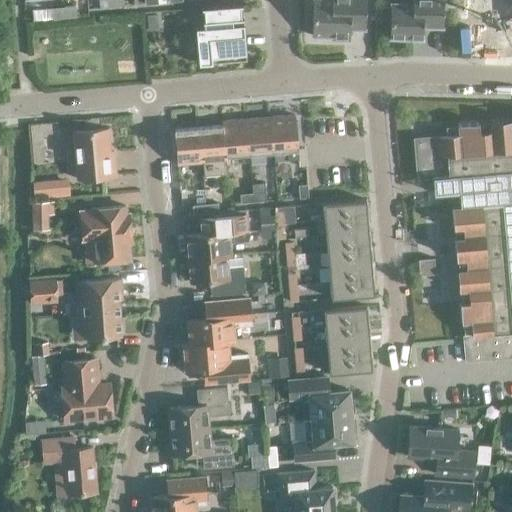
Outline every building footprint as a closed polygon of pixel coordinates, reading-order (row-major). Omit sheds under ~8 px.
[(312,0),(311,35),(349,37),(349,29),(364,29),(365,0),(312,0)] [(413,27),(442,28),(442,0),(412,0),(412,5),(390,4),(389,38),(412,39),(413,27)] [(241,4),(201,7),(202,27),(195,27),(198,63),(246,59),(243,23),(232,24),(231,19),(242,18),(241,4)] [(75,5),(63,6),(64,17),(76,16),(75,5)] [(64,17),(63,6),(51,7),(52,19),(64,17)] [(148,30),(158,29),(157,15),(147,15),(148,30)] [(298,159),(294,114),(270,116),(272,151),(287,150),(288,160),(298,159)] [(270,116),(246,118),(249,153),(272,151),(270,116)] [(249,153),(246,118),(222,120),(225,159),(226,159),(225,155),(249,153)] [(456,269),(458,290),(459,290),(467,289),(469,300),(460,301),(459,301),(461,322),(461,321),(470,321),(471,333),(462,334),(464,361),(511,356),(511,128),(510,128),(509,119),(489,121),(490,130),(478,131),(477,122),(478,122),(457,123),(457,124),(458,133),(412,137),(416,178),(432,177),(433,193),(458,191),(459,205),(451,205),(453,226),(462,225),(463,237),(454,237),(455,258),(456,258),(465,257),(466,268),(457,269),(456,269)] [(222,124),(198,126),(201,161),(225,159),(222,120),(221,121),(222,124)] [(33,165),(45,164),(43,137),(54,136),(53,124),(29,126),(33,165)] [(201,161),(198,126),(174,129),(177,163),(201,161)] [(77,178),(115,175),(113,151),(110,151),(107,128),(72,131),(77,178)] [(68,178),(32,181),(34,198),(69,195),(68,178)] [(297,184),(299,198),(308,197),(307,184),(297,184)] [(265,191),(252,192),(253,201),(266,200),(265,191)] [(240,203),(253,201),(252,192),(239,193),(240,203)] [(321,204),(323,219),(365,215),(364,200),(321,204)] [(48,213),(52,213),(52,201),(31,201),(31,228),(48,228),(48,213)] [(217,202),(205,204),(205,213),(218,212),(217,202)] [(193,214),(205,213),(205,204),(192,205),(193,214)] [(125,213),(124,205),(92,208),(92,209),(80,210),(82,238),(94,237),(96,261),(129,259),(128,241),(131,241),(128,213),(125,213)] [(188,258),(230,254),(229,242),(248,240),(246,213),(210,217),(211,232),(185,234),(188,258)] [(323,219),(324,235),(367,231),(365,215),(323,219)] [(324,235),(326,250),(368,246),(367,231),(324,235)] [(326,250),(327,266),(370,262),(368,246),(326,250)] [(293,265),(292,253),(285,254),(286,265),(293,265)] [(230,254),(188,258),(190,281),(215,279),(217,294),(245,292),(243,265),(227,266),(226,255),(230,254)] [(433,257),(418,259),(419,275),(435,273),(433,257)] [(327,266),(328,281),(371,278),(370,262),(327,266)] [(73,338),(84,337),(121,335),(118,299),(122,299),(120,277),(75,280),(78,317),(72,318),(73,338)] [(372,293),(371,278),(328,281),(330,297),(372,293)] [(55,280),(34,281),(35,301),(46,300),(46,294),(56,294),(55,280)] [(182,343),(234,339),(233,326),(252,324),(249,298),(209,301),(211,318),(186,320),(188,342),(181,343),(182,343)] [(322,309),(324,325),(367,321),(365,306),(322,309)] [(324,325),(325,341),(368,337),(367,321),(324,325)] [(325,341),(327,356),(369,352),(368,337),(325,341)] [(234,339),(182,343),(184,368),(208,366),(209,381),(250,378),(247,352),(229,354),(228,340),(234,340),(234,339)] [(371,368),(369,352),(327,356),(328,372),(371,368)] [(45,383),(42,354),(31,355),(34,384),(45,383)] [(61,387),(64,419),(112,414),(109,383),(97,384),(95,358),(63,360),(65,386),(61,387)] [(302,419),(350,415),(350,411),(352,411),(351,399),(349,399),(348,389),(328,391),(327,377),(287,380),(289,398),(308,396),(310,417),(302,418),(302,419)] [(170,431),(208,427),(207,415),(229,413),(226,386),(196,388),(197,405),(167,407),(170,431)] [(350,418),(350,415),(302,419),(304,441),(293,442),(294,460),(333,456),(332,442),(352,441),(352,431),(354,430),(353,418),(350,418)] [(456,429),(409,425),(407,455),(436,457),(435,473),(472,476),(473,451),(455,450),(456,429)] [(208,427),(170,431),(172,454),(201,451),(203,468),(233,465),(231,437),(209,439),(208,427)] [(92,446),(74,448),(73,436),(42,438),(44,461),(54,461),(56,494),(96,490),(94,464),(93,464),(92,446)] [(291,499),(292,511),(330,511),(329,486),(312,488),(311,470),(275,473),(277,501),(291,499)] [(196,511),(196,505),(208,504),(205,476),(166,479),(167,495),(150,496),(151,511),(196,511)] [(423,496),(399,494),(397,511),(445,511),(445,510),(469,511),(471,484),(424,480),(423,496)]
